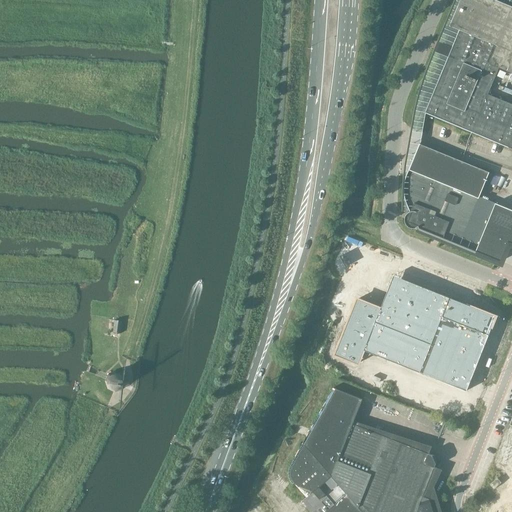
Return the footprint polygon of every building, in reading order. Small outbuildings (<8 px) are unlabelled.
[(424,111),(423,114),(434,119),(435,117),(472,132),(511,149),(511,104),(488,95),(499,68),(511,73),(511,6),(496,0),(461,0),(450,26),(459,30),(452,48),(448,57),(426,112),(424,111)] [(476,251),(501,261),(509,242),(511,243),(511,209),(480,197),(490,173),(420,144),(409,170),(410,170),(408,206),(412,208),(406,225),(443,239),(444,237),(477,251),(476,251)] [(369,300),(349,350),(374,360),(378,350),(459,383),(488,314),(417,285),(412,284),(406,285),(406,287),(404,288),(395,311),(369,300)] [(121,333),(122,321),(114,320),(112,332),(121,333)] [(117,390),(124,388),(128,380),(125,373),(118,369),(111,372),(107,379),(110,387),(117,390)] [(351,382),(353,376),(341,371),(339,377),(351,382)] [(304,442),(303,444),(362,511),(437,511),(429,483),(437,460),(435,455),(353,423),(362,399),(333,387),(304,442)] [(362,511),(303,444),(293,463),(291,466),(291,469),(291,473),(292,476),(293,479),(295,481),(308,496),(302,500),(307,506),(305,507),(309,511),(362,511)] [(498,478),(492,483),(490,485),(494,490),(502,483),(498,478)] [(511,511),(511,494),(503,503),(509,511),(511,511)]
